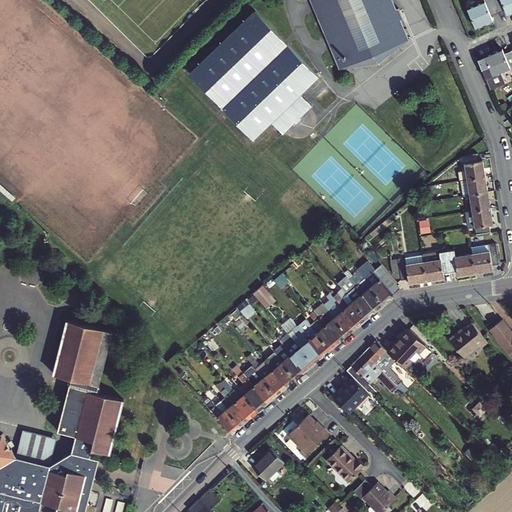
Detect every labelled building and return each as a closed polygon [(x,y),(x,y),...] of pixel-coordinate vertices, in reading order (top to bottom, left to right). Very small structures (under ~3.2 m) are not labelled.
[(407,44),(399,25),(403,23),(398,13),(394,14),(388,0),(312,0),(342,72),(379,67),(407,44)] [(473,29),(491,22),(490,17),(496,14),(490,0),(481,0),(483,3),(465,11),(473,29)] [(511,0),(490,0),(496,14),(503,12),(505,16),(511,12),(511,0)] [(319,80),(256,14),(190,78),(253,143),(258,139),(271,126),(282,137),(294,127),(296,128),(302,123),(300,121),(312,109),(301,98),(305,94),(319,80)] [(503,58),(485,66),(493,84),(510,77),(511,81),(511,61),(511,60),(505,63),(503,58)] [(458,183),(483,179),(480,163),(476,164),(475,157),(462,159),(464,174),(456,175),(457,183),(458,183)] [(468,198),(486,195),(483,179),(458,183),(461,199),(468,198)] [(470,213),(488,211),(486,195),(468,198),(470,213)] [(487,236),(486,228),(491,227),(488,211),(470,213),(474,238),(487,236)] [(421,219),(422,232),(432,231),(431,218),(421,219)] [(468,251),(469,257),(472,275),(490,272),(489,268),(496,267),(493,247),(468,251)] [(472,275),(469,257),(452,259),(451,254),(445,255),(448,274),(454,274),(455,278),(472,275)] [(445,255),(421,259),(425,283),(442,280),(441,276),(448,274),(445,255)] [(400,282),(407,281),(408,286),(425,283),(421,259),(397,262),(400,282)] [(365,279),(372,287),(385,302),(399,290),(379,267),(369,275),(365,279)] [(365,279),(358,271),(349,279),(356,287),(363,295),(361,296),(368,303),(370,301),(376,309),(385,302),(372,287),(365,279)] [(351,290),(347,294),(367,317),(376,309),(370,301),(368,303),(361,296),(363,295),(356,287),(349,279),(345,282),(351,290)] [(345,282),(341,286),(347,294),(351,290),(345,282)] [(263,286),(254,293),(259,299),(268,292),(263,286)] [(347,294),(338,302),(357,325),(367,317),(347,294)] [(332,303),(326,308),(332,314),(348,333),(357,325),(338,302),(333,296),(329,299),(332,303)] [(245,303),(238,309),(243,314),(250,309),(245,303)] [(314,310),(320,317),(327,325),(328,324),(334,332),(332,333),(339,341),(348,333),(332,314),(326,308),(322,303),(314,310)] [(304,316),(295,324),(322,355),(331,348),(311,324),(304,316)] [(320,317),(311,324),(331,348),(339,341),(332,333),(334,332),(328,324),(327,325),(320,317)] [(511,329),(502,317),(490,326),(511,354),(511,329)] [(479,344),(487,339),(472,319),(465,324),(459,329),(457,327),(448,335),(462,353),(478,342),(479,344)] [(0,511),(40,511),(43,502),(58,506),(56,511),(86,511),(95,478),(86,476),(91,458),(92,450),(110,455),(124,400),(97,393),(100,390),(99,387),(113,332),(67,320),(53,375),(70,380),(69,381),(66,382),(68,386),(56,433),(73,438),(69,454),(47,466),(46,465),(14,457),(13,456),(0,434),(0,511)] [(295,324),(287,331),(294,340),(313,362),(322,355),(295,324)] [(278,339),(283,344),(291,355),(291,356),(297,362),(298,361),(305,369),(313,362),(294,340),(287,331),(278,339)] [(388,353),(397,362),(400,365),(404,369),(426,348),(410,332),(388,353)] [(364,354),(375,365),(381,371),(395,386),(401,381),(389,369),(397,362),(388,353),(377,341),(364,354)] [(283,344),(275,351),(296,377),(305,369),(298,361),(297,362),(291,356),(291,355),(283,344)] [(265,359),(267,362),(287,385),(296,377),(275,351),(265,359)] [(251,354),(247,357),(252,363),(256,367),(260,364),(251,354)] [(356,379),(362,385),(366,381),(362,377),(375,365),(364,354),(347,370),(356,379)] [(258,370),(264,377),(277,393),(287,385),(267,362),(258,370)] [(247,367),(242,371),(267,401),(277,393),(264,377),(258,370),(256,367),(252,363),(247,367)] [(267,401),(242,371),(237,365),(233,369),(244,381),(239,386),(258,409),(262,405),(267,401)] [(338,397),(353,412),(370,394),(364,387),(362,385),(356,379),(338,397)] [(239,386),(230,393),(236,401),(237,400),(244,407),(242,409),(249,417),(258,409),(239,386)] [(230,393),(221,400),(241,423),(249,417),(242,409),(244,407),(237,400),(236,401),(230,393)] [(212,400),(206,404),(232,431),(241,423),(221,400),(216,404),(212,400)] [(317,422),(308,414),(288,434),(307,453),(328,432),(323,426),(321,428),(315,423),(317,422)] [(53,439),(21,431),(14,457),(46,465),(53,439)] [(361,472),(366,467),(358,459),(356,461),(341,445),(327,459),(349,482),(361,472)] [(284,462),(271,449),(253,466),(266,480),(284,462)] [(95,478),(100,460),(91,458),(86,476),(95,478)] [(367,480),(355,492),(362,499),(364,498),(372,505),(366,511),(367,511),(383,511),(397,499),(388,490),(386,492),(378,484),(375,487),(374,488),(367,480)] [(110,511),(113,502),(106,500),(103,511),(110,511)] [(211,511),(199,500),(189,511),(211,511)] [(271,511),(262,502),(252,511),(271,511)] [(123,511),(125,505),(119,503),(116,511),(123,511)]
